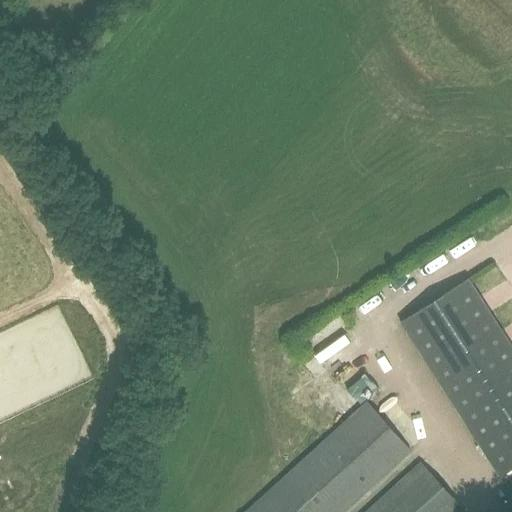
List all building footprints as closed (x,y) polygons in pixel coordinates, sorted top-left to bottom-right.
[(438,240),(417,252),(423,263),(444,251),(438,240)] [(408,262),(390,275),(396,282),(413,269),(408,262)] [(511,466),(511,345),(468,277),(399,321),(499,476),(511,466)] [(373,385),(382,380),(387,390),(394,387),(398,394),(408,389),(397,369),(389,374),(380,358),(363,367),(373,385)] [(451,511),(476,489),(434,443),(359,511),(412,511),(414,510),(416,511),(431,511),(434,509),(436,511),(451,511)]
